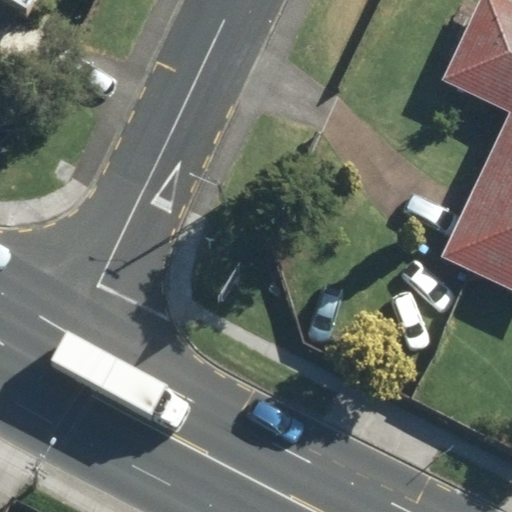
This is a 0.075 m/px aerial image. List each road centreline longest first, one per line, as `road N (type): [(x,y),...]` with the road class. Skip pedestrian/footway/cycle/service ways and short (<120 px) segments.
road 1 (residential): [(50,378),(232,0)]
road 2 (secondary): [(309,511),(50,378)]
